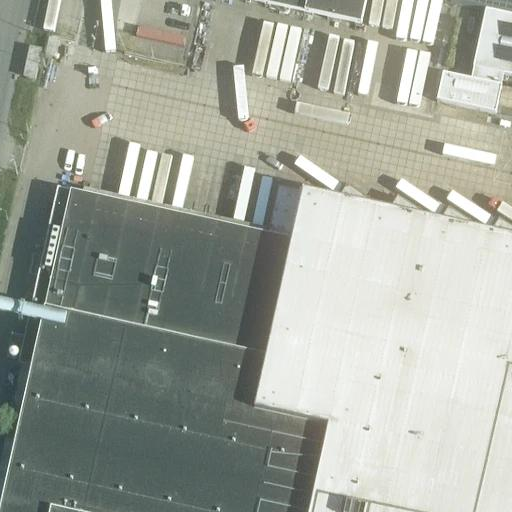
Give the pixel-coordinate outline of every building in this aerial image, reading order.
[(230,0),(361,28),(367,0),(230,0)] [(510,17),(511,5),(511,0),(451,0),(450,4),(510,17)] [(504,76),(511,78),(511,18),(486,12),(473,70),(474,70),(504,76)] [(45,58),(55,60),(59,41),(50,39),(45,58)] [(474,70),(471,82),(443,76),(437,103),(496,116),(502,89),(501,89),(504,76),(474,70)] [(25,339),(19,367),(32,370),(3,503),(0,501),(0,511),(511,511),(511,230),(500,222),(487,236),(471,233),(472,226),(449,211),(436,225),(420,222),(422,215),(398,200),(385,214),(369,210),(371,204),(347,189),(334,203),(279,190),(268,238),(58,191),(41,268),(36,291),(25,339)] [(36,291),(41,268),(22,263),(17,287),(36,291)] [(0,322),(14,325),(18,306),(0,301),(0,322)] [(14,325),(27,328),(31,309),(18,306),(14,325)] [(6,364),(19,367),(25,339),(12,336),(6,364)]
